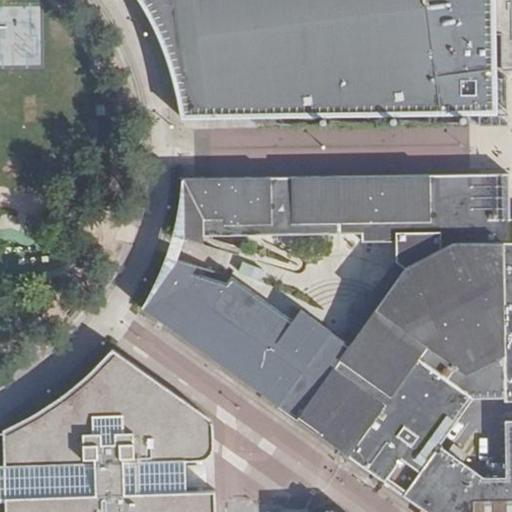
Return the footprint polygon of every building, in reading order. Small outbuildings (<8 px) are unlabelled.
[(141,0),(144,4),(152,19),(165,50),(168,56),(172,72),(176,86),(179,100),(182,119),(189,119),(497,115),(497,93),(496,70),(496,35),(494,0),(141,0)] [(506,71),(511,70),(511,0),(494,0),(496,35),(502,35),(502,71),(506,71)] [(0,68),(42,67),(40,5),(2,6),(3,56),(0,56),(0,68)] [(355,316),(473,400),(504,400),(503,404),(511,403),(511,216),(508,214),(509,193),(510,172),(183,180),(184,238),(204,245),(205,239),(338,237),(363,237),(363,243),(395,242),(395,264),(355,316)] [(176,261),(142,308),(289,413),(405,496),(439,448),(473,400),(355,316),(340,336),(304,310),(297,321),(233,275),(228,283),(192,272),(197,265),(176,261)] [(0,495),(7,495),(7,511),(215,511),(215,487),(185,488),(185,483),(184,463),(184,459),(209,458),(214,453),(213,439),(211,431),(208,423),(203,416),(199,409),(112,348),(106,356),(93,368),(81,380),(68,391),(60,396),(52,401),(45,406),(36,412),(31,415),(22,420),(18,422),(10,426),(4,428),(5,464),(0,464),(0,495)] [(485,477),(439,448),(405,496),(427,511),(511,511),(511,422),(504,423),(505,477),(485,477)] [(184,463),(185,483),(198,482),(198,472),(197,463),(184,463)]
